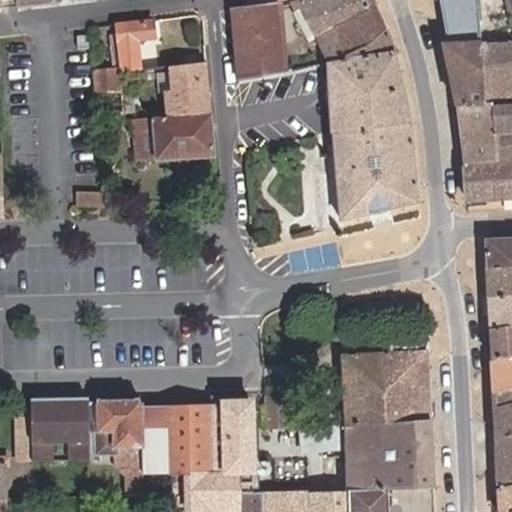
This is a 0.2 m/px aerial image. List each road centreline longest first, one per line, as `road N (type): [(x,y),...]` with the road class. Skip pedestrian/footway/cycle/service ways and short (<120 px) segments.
road 1 (unclassified): [(233,229),(212,0),(0,25)]
road 2 (unclassified): [(0,383),(247,380),(240,299)]
road 3 (tertiary): [(467,511),(458,325),(442,233)]
road 4 (residential): [(240,299),(0,309)]
road 5 (tertiary): [(442,233),(431,123),(399,0)]
road 6 (unclassified): [(233,229),(0,235)]
road 7 (residential): [(240,299),(408,268),(436,250),(442,233)]
